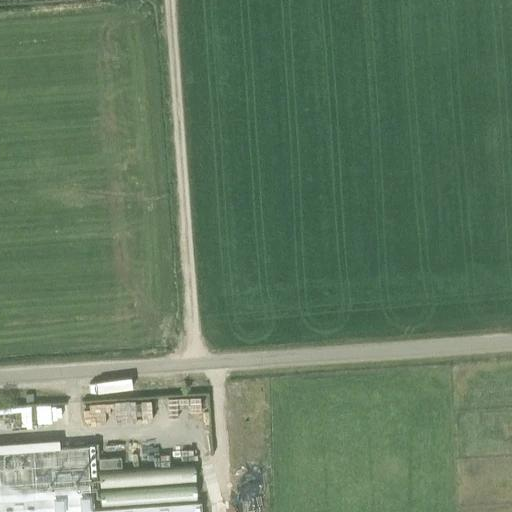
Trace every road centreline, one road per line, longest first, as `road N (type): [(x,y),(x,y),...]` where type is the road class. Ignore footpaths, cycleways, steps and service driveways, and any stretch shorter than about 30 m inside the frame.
road 1 (unclassified): [(511,343),(0,379)]
road 2 (track): [(168,0),(194,365)]
